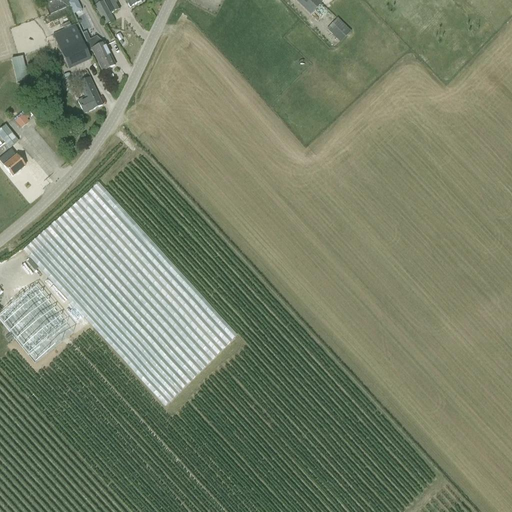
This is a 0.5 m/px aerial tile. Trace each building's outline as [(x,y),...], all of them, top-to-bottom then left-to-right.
[(71,7),(74,14),(81,10),(76,0),(67,0),(65,1),(64,0),(44,0),(44,1),(50,15),(71,7)] [(120,9),(114,0),(104,0),(102,1),(103,2),(93,6),(104,26),(114,21),(110,14),(120,9)] [(125,0),(129,8),(141,2),(142,2),(141,0),(125,0)] [(293,0),(310,16),(322,4),(317,0),(293,0)] [(326,30),(339,43),(350,32),(337,19),(326,30)] [(68,71),(82,64),(90,61),(74,25),(52,35),(68,71)] [(90,51),(91,50),(102,72),(114,66),(104,44),(96,37),(90,41),(86,33),(82,34),(90,51)] [(9,60),(17,84),(29,80),(21,56),(9,60)] [(102,106),(93,87),(92,84),(87,87),(80,89),(84,98),(77,102),(79,104),(83,114),(102,106)] [(55,110),(49,112),(53,122),(58,120),(55,110)] [(22,116),(15,122),(21,130),(29,123),(27,121),(31,118),(28,115),(24,118),(22,116)] [(18,142),(5,126),(0,129),(0,138),(9,150),(18,142)] [(12,177),(25,167),(16,156),(12,150),(4,156),(0,159),(0,162),(3,167),(12,177)] [(35,287),(0,315),(0,320),(34,363),(72,332),(35,287)]
